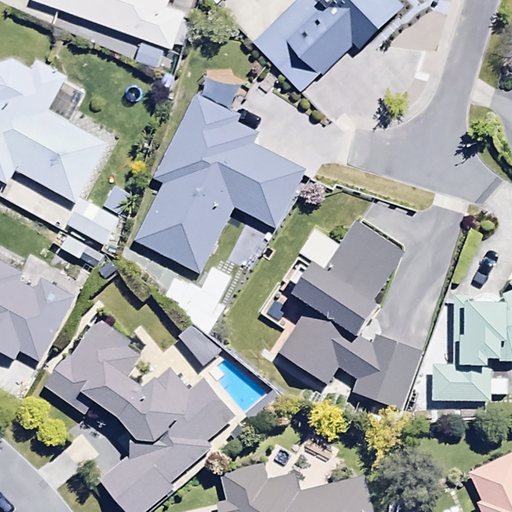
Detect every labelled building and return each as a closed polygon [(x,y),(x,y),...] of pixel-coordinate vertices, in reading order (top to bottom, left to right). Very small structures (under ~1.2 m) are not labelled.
[(36,0),(34,8),(170,56),(184,17),(169,12),(172,0),(36,0)] [(308,0),(256,50),(305,100),(357,49),(365,58),(407,17),(391,2),(393,0),(308,0)] [(166,59),(142,50),(135,68),(159,77),(166,59)] [(0,188),(7,193),(15,178),(79,212),(111,153),(50,120),(70,84),(38,67),(33,77),(15,67),(0,69),(0,188)] [(200,284),(236,216),(277,237),(307,181),(255,154),(261,142),(238,130),(242,123),(200,101),(154,188),(166,194),(136,251),(200,284)] [(69,216),(46,204),(36,224),(59,235),(69,216)] [(379,307),(409,258),(357,226),(328,273),(322,270),(300,306),(310,312),(282,359),(333,390),(344,373),(362,384),(357,396),(405,413),(425,358),(377,341),(375,347),(369,344),(388,312),(379,307)] [(33,285),(0,267),(0,361),(17,370),(22,361),(41,371),(75,305),(42,288),(38,297),(29,292),(33,285)] [(223,307),(176,283),(166,304),(213,327),(223,307)] [(511,370),(511,301),(507,303),(455,305),(458,373),(433,374),(434,411),(493,408),(491,372),(511,370)] [(133,462),(100,488),(120,511),(160,511),(176,498),(170,490),(211,455),(205,449),(236,423),(205,386),(188,400),(171,379),(151,396),(132,384),(143,367),(131,359),(135,353),(100,330),(75,368),(70,364),(49,396),(88,421),(94,411),(125,431),(137,445),(133,462)] [(483,510),(480,511),(511,511),(511,464),(471,482),(483,510)] [(370,511),(364,484),(301,499),(298,485),(269,492),(264,471),(221,481),(228,509),(218,511),(370,511)]
